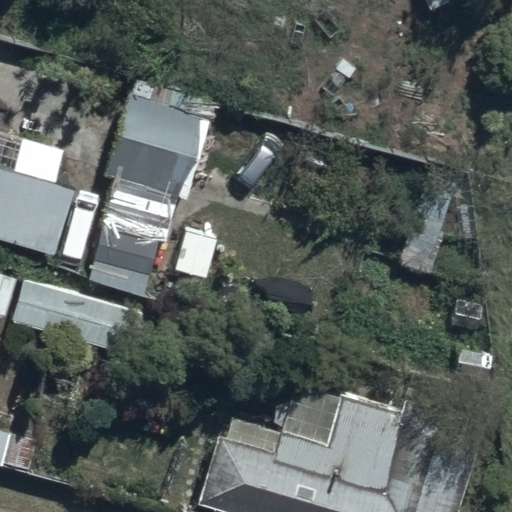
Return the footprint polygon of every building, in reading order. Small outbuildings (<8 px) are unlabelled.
[(211,108),(130,85),(97,202),(106,204),(86,279),(142,294),(156,243),(166,246),(177,203),(184,205),(211,108)] [(0,235),(56,250),(66,213),(52,186),(63,148),(0,129),(0,235)] [(439,230),(457,171),(427,161),(404,235),(393,232),(384,260),(429,274),(443,231),(439,230)] [(0,271),(0,315),(3,316),(17,277),(0,271)] [(404,398),(401,411),(295,383),(282,429),(231,415),(225,436),(216,434),(197,506),(218,511),(454,511),(479,420),(404,398)] [(39,442),(0,429),(0,466),(28,476),(39,442)]
